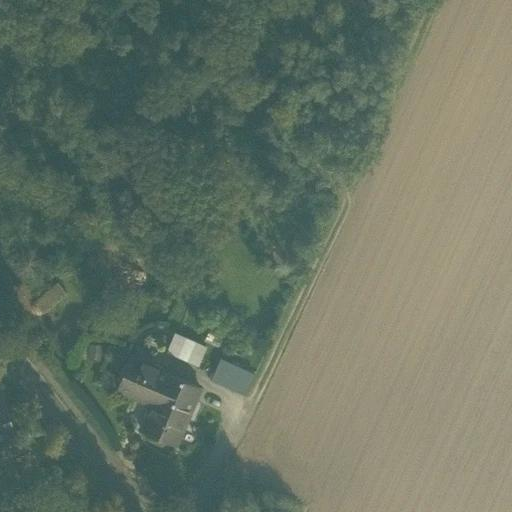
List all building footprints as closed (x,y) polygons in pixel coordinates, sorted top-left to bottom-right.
[(57,280),(33,299),(41,311),(66,291),(57,280)] [(176,325),(167,346),(198,360),(208,339),(176,325)] [(199,382),(131,353),(128,358),(123,359),(116,374),(120,378),(117,384),(151,399),(140,424),(175,439),(199,382)] [(253,370),(217,354),(209,373),(245,389),(253,370)] [(0,389),(0,440),(17,435),(3,389),(0,389)]
